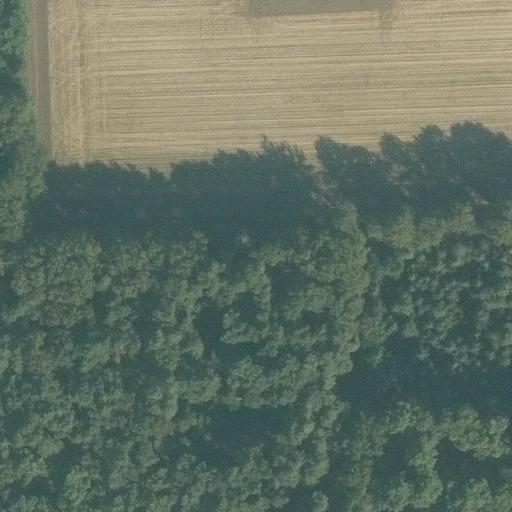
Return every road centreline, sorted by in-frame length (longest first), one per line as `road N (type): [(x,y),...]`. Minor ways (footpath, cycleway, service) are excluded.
road 1 (track): [(374,237),(154,235),(0,245)]
road 2 (track): [(330,511),(374,237)]
road 3 (track): [(511,233),(374,237)]
